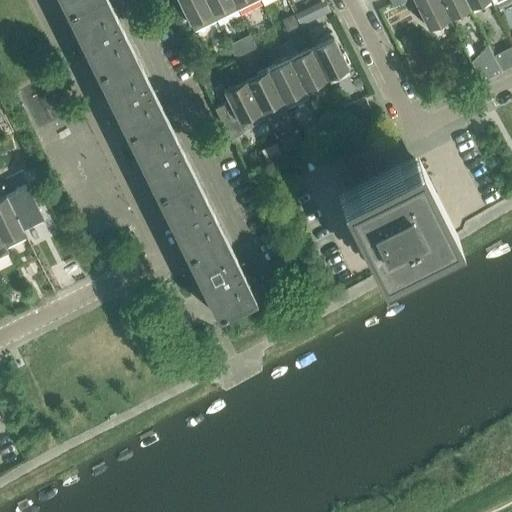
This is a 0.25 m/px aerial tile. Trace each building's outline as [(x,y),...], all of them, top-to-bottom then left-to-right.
[(85,0),(60,0),(65,10),(85,0)] [(133,52),(107,0),(85,0),(65,10),(95,71),(133,52)] [(217,23),(205,0),(177,0),(195,34),(217,23)] [(240,13),(233,0),(205,0),(217,23),(240,13)] [(261,2),(260,0),(233,0),(240,13),(261,2)] [(447,19),(437,0),(412,0),(427,29),(447,19)] [(470,7),(465,0),(437,0),(447,19),(470,7)] [(316,18),(310,6),(296,14),(301,25),(316,18)] [(299,26),(293,13),(282,18),(289,32),(299,26)] [(344,48),(339,51),(330,33),(319,38),(321,42),(310,47),(325,77),(347,66),(345,63),(350,61),(344,48)] [(325,77),(310,47),(300,52),(298,48),(295,50),(290,39),(282,43),(304,88),(325,77)] [(237,40),(229,44),(235,57),(243,53),(237,40)] [(304,88),(282,43),(274,47),(279,58),(277,59),(279,63),(268,68),(287,107),(308,97),(304,88)] [(511,46),(500,53),(507,67),(511,64),(511,46)] [(164,113),(133,52),(95,71),(125,132),(164,113)] [(287,107),(268,68),(257,73),(255,70),(244,76),(260,109),(265,118),(287,107)] [(51,74),(20,87),(49,152),(79,139),(84,149),(98,143),(82,107),(68,113),(51,74)] [(265,118),(260,109),(244,76),(232,81),(234,85),(222,90),(229,102),(218,108),(233,139),(265,118)] [(369,109),(365,99),(364,97),(341,108),(347,120),(369,109)] [(194,174),(164,113),(125,132),(155,193),(194,174)] [(450,231),(415,160),(343,196),(378,267),(450,231)] [(224,235),(194,174),(155,193),(185,254),(224,235)] [(45,217),(28,183),(5,194),(22,228),(45,217)] [(22,228),(5,194),(0,196),(0,236),(1,238),(6,247),(26,237),(22,228)] [(254,296),(224,235),(185,254),(215,315),(254,296)]
